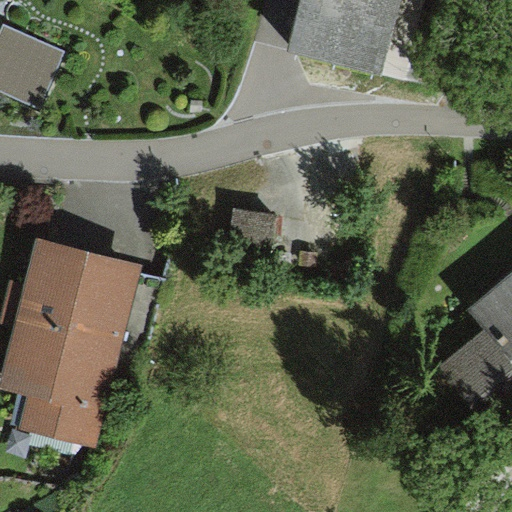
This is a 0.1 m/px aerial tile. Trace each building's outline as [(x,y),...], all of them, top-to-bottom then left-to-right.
[(306,0),(296,47),(384,67),(400,0),(306,0)] [(0,89),(40,107),(66,48),(4,21),(0,29),(0,89)] [(277,215),(234,208),(226,257),(269,264),(277,215)] [(141,267),(35,241),(0,386),(0,392),(23,398),(15,428),(96,448),(141,267)] [(511,386),(511,282),(480,310),(497,329),(456,364),(491,404),(511,386)]
